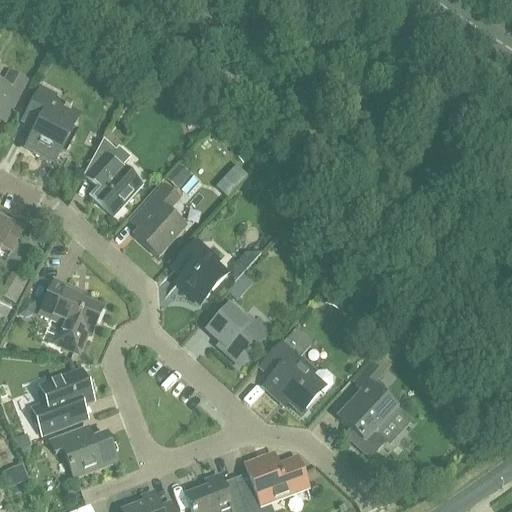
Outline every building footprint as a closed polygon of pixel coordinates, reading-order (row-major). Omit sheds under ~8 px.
[(16,105),(27,84),(9,75),(2,89),(0,87),(0,105),(3,99),(16,105)] [(69,135),(79,117),(70,112),(72,110),(67,107),(65,110),(53,103),(55,99),(40,91),(23,123),(36,131),(26,149),(54,164),(61,151),(65,153),(74,137),(69,135)] [(83,179),(97,192),(90,200),(113,220),(141,189),(120,170),(130,159),(118,149),(115,153),(103,142),(89,167),(83,179)] [(178,201),(164,188),(143,211),(151,219),(134,238),(158,260),(185,230),(167,214),(178,201)] [(11,253),(23,230),(0,217),(0,249),(1,247),(11,253)] [(200,307),(226,278),(215,268),(217,265),(195,245),(176,266),(191,280),(182,290),(200,307)] [(20,308),(33,280),(22,275),(9,303),(20,308)] [(89,338),(94,326),(98,328),(104,315),(100,313),(101,311),(76,300),(78,295),(54,285),(40,316),(62,326),(54,345),(77,355),(85,337),(89,338)] [(240,367),(266,338),(249,322),(246,325),(229,311),(209,333),(225,348),(222,351),(240,367)] [(301,415),(321,393),(324,396),(333,387),(332,379),(326,373),(318,374),(313,380),(304,372),(308,368),(300,361),(310,350),(310,341),(297,330),(283,346),(262,369),(272,379),(264,389),(279,403),(283,399),(301,415)] [(378,435),(399,413),(373,389),(384,377),(373,367),(361,379),(369,386),(338,420),(359,439),(354,444),(371,460),(387,443),(378,435)] [(71,411),(92,403),(81,373),(39,389),(47,411),(33,416),(41,438),(76,425),(71,411)] [(75,482),(117,466),(105,436),(85,443),(81,431),(50,443),(56,457),(64,453),(75,482)] [(234,481),(246,511),(273,511),(269,500),(305,486),(296,462),(278,469),(273,457),(246,467),(249,475),(234,481)] [(246,511),(234,481),(222,485),(219,477),(206,482),(208,489),(186,498),(190,511),(246,511)] [(172,511),(171,506),(159,510),(156,502),(128,511),(172,511)]
